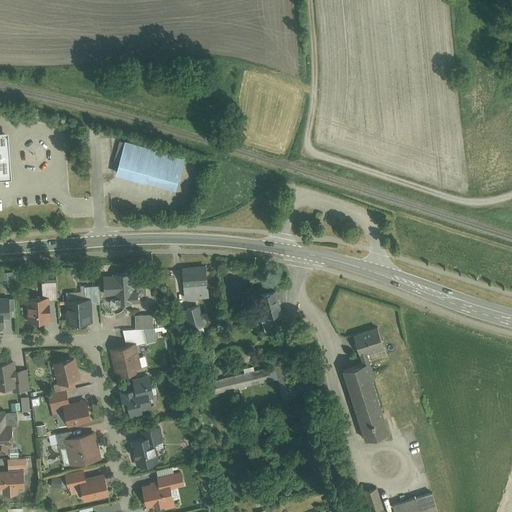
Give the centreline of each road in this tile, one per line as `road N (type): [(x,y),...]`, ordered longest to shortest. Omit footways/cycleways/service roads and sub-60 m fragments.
road 1 (secondary): [(301,253),(165,240),(0,250)]
road 2 (residential): [(0,343),(79,337),(94,345),(130,511)]
road 3 (track): [(309,151),(467,204),(511,198)]
road 4 (track): [(309,151),(309,0)]
road 5 (secondary): [(444,298),(301,253)]
